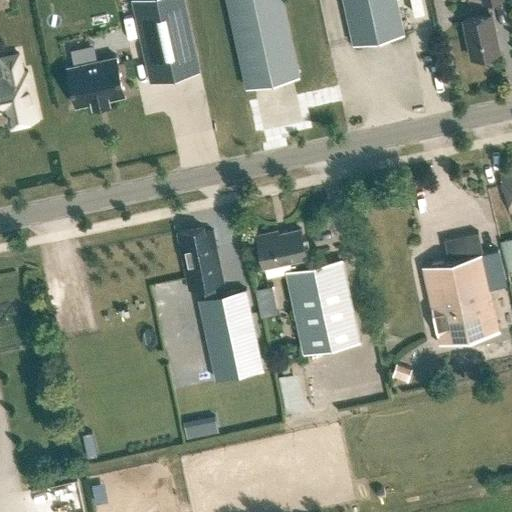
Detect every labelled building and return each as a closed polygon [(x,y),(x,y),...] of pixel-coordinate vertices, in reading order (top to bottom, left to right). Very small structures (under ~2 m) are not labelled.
[(199,70),(183,0),(131,0),(150,81),(199,70)] [(228,0),(247,86),(300,75),(283,0),(228,0)] [(404,33),(396,0),(345,0),(355,43),(404,33)] [(472,58),(501,52),(493,13),(464,19),(472,58)] [(23,72),(19,54),(1,58),(5,75),(0,76),(0,105),(7,104),(9,112),(9,116),(10,116),(12,124),(38,118),(28,71),(23,72)] [(125,95),(117,56),(68,66),(76,105),(92,102),(93,106),(110,102),(109,98),(125,95)] [(511,169),(500,173),(510,214),(511,213),(511,169)] [(214,229),(206,231),(206,226),(179,232),(190,288),(204,285),(216,283),(225,281),(214,229)] [(361,344),(344,261),(306,269),(303,258),(307,257),(301,229),(280,233),(279,231),(259,235),(265,265),(292,260),(295,272),(288,273),(306,356),(361,344)] [(500,330),(479,232),(445,239),(450,260),(423,266),(440,343),(500,330)] [(264,368),(248,289),(218,295),(216,283),(204,285),(206,297),(201,298),(217,378),(264,368)] [(270,299),(267,286),(256,289),(259,302),(270,299)] [(407,382),(411,369),(396,363),(392,377),(407,382)] [(291,372),(275,375),(281,411),(298,408),(291,372)] [(186,439),(210,434),(207,421),(184,426),(186,439)] [(84,447),(96,444),(92,425),(80,428),(84,447)]
